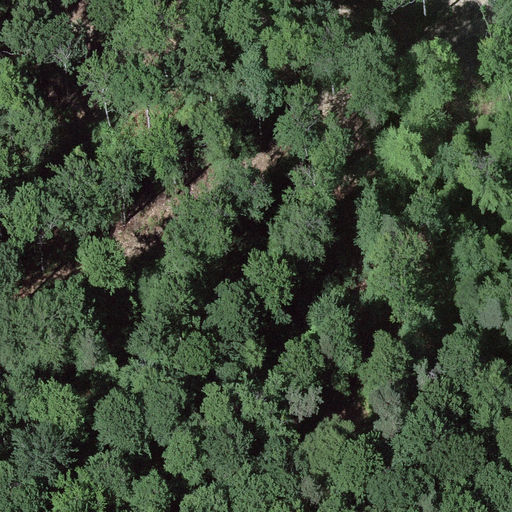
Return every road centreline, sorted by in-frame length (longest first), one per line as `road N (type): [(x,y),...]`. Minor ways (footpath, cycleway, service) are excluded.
road 1 (track): [(507,0),(403,60),(0,349)]
road 2 (track): [(511,0),(0,43)]
road 3 (track): [(130,258),(0,298)]
